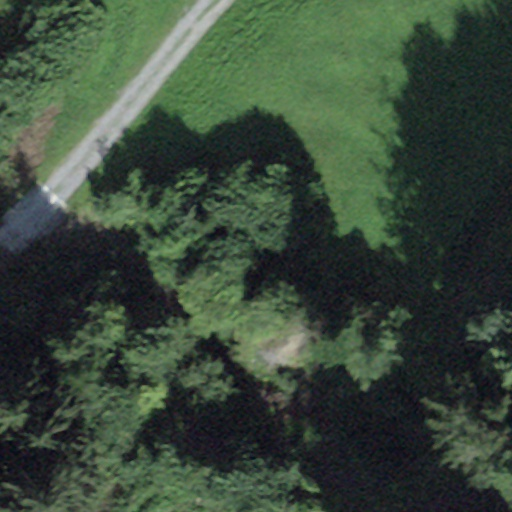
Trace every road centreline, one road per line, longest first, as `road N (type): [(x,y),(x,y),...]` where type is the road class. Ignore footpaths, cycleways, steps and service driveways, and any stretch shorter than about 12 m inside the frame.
road 1 (track): [(385,511),(436,493),(463,446),(445,301),(453,265),(486,208),(511,182)]
road 2 (track): [(0,243),(89,159),(231,0)]
